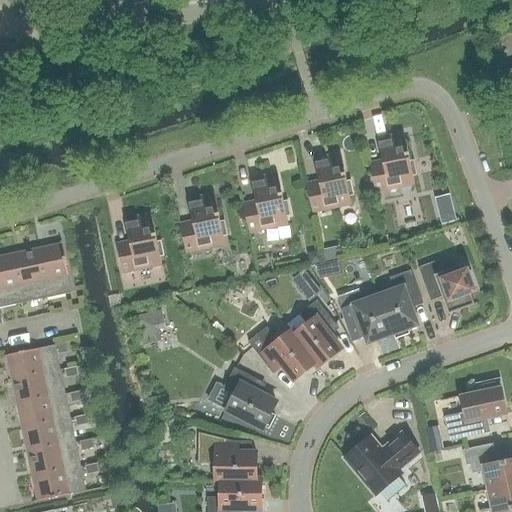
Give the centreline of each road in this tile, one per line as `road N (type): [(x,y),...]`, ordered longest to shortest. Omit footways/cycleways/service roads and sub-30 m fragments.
road 1 (residential): [(0,218),(408,91),(433,93),(452,116),(484,199)]
road 2 (residential): [(511,332),(377,380),(339,403),(305,453),(300,511)]
road 3 (residential): [(0,30),(278,0)]
